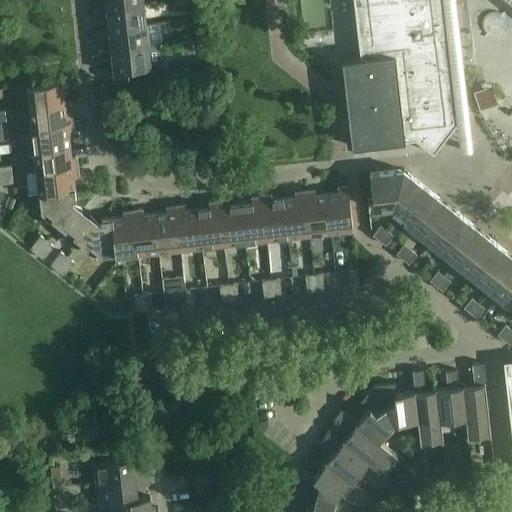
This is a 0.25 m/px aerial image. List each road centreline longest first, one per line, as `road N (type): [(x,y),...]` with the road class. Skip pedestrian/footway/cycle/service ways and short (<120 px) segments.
road 1 (residential): [(323,167),(155,184),(97,150),(79,0)]
road 2 (residential): [(131,321),(362,296),(388,265)]
road 3 (residential): [(325,383),(364,361),(487,349)]
road 4 (residential): [(507,511),(487,349)]
road 5 (residential): [(477,211),(410,157),(349,165)]
road 6 (residential): [(487,349),(388,265)]
road 7 (residential): [(325,383),(316,419),(301,428),(285,420),(281,404),(303,385)]
